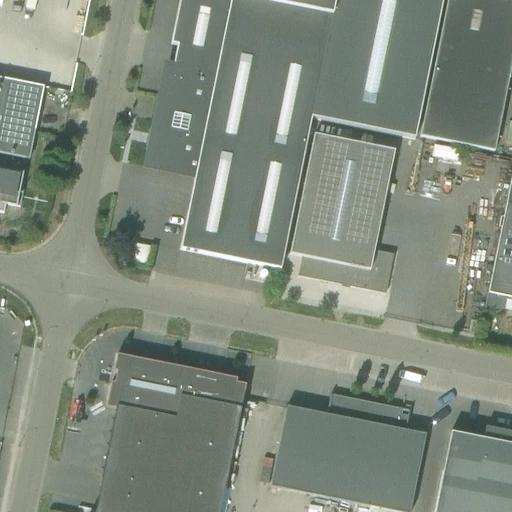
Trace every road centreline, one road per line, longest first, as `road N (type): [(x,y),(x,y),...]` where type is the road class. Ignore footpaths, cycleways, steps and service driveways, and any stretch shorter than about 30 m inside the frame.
road 1 (unclassified): [(511,372),(65,285)]
road 2 (unclassified): [(65,285),(130,0)]
road 3 (unclassified): [(23,511),(65,285)]
